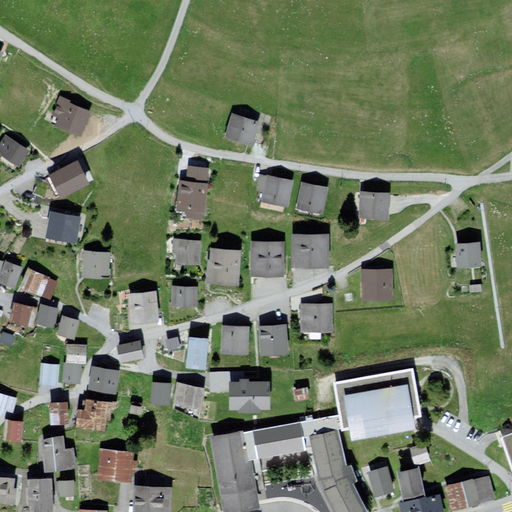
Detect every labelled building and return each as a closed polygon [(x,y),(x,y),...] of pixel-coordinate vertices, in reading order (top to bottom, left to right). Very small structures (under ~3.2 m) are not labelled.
[(92,110),(61,97),(53,115),(58,118),(55,125),(81,136),(92,110)] [(255,118),(229,110),(221,134),(248,142),(255,118)] [(29,151),(6,135),(0,144),(0,153),(19,166),(29,151)] [(79,160),(48,174),(59,197),(90,183),(79,160)] [(208,170),(189,168),(188,183),(181,182),(177,209),(188,210),(187,217),(202,219),(208,170)] [(292,182),(261,176),(257,192),(265,194),(263,201),(287,207),(292,182)] [(328,188),(302,182),(296,208),(322,214),(328,188)] [(389,194),(360,192),(358,219),(387,221),(389,194)] [(81,215),(51,209),(45,236),(76,242),(81,215)] [(328,234),(292,234),(291,266),(328,266),(328,234)] [(201,241),(174,239),(173,253),(177,253),(177,263),(199,265),(201,241)] [(285,242),(251,240),(250,275),(284,277),(285,242)] [(478,241),(456,242),(457,265),(479,264),(478,241)] [(241,250),(210,247),(206,281),(237,284),(241,250)] [(110,253),(84,251),(82,276),(108,278),(110,253)] [(19,264),(2,258),(0,263),(0,280),(11,285),(19,264)] [(56,279),(26,267),(19,285),(49,297),(56,279)] [(390,267),(359,267),(359,298),(390,298),(390,267)] [(198,288),(174,286),(173,305),(197,307),(198,288)] [(156,290),(129,292),(131,323),(158,321),(156,290)] [(30,325),(35,306),(10,299),(5,318),(30,325)] [(332,304),(300,303),(299,332),(331,333),(332,304)] [(58,309),(41,305),(36,324),(53,328),(58,309)] [(79,321),(62,316),(56,334),(74,339),(79,321)] [(284,324),(256,325),(257,354),(285,354),(284,324)] [(249,327),(222,326),(220,354),(247,355),(249,327)] [(14,337),(3,333),(0,341),(11,346),(14,337)] [(208,341),(190,339),(186,367),(204,369),(208,341)] [(141,341),(116,345),(119,363),(144,359),(141,341)] [(86,347),(67,345),(65,363),(85,364),(86,347)] [(60,366),(42,364),(39,385),(58,387),(60,366)] [(79,366),(65,365),(64,380),(78,381),(79,366)] [(415,367),(335,381),(344,428),(350,427),(352,440),(417,429),(415,418),(423,416),(415,367)] [(119,374),(95,369),(91,388),(115,393),(119,374)] [(270,382),(236,382),(236,410),(270,409),(270,382)] [(169,384),(151,383),(149,403),(167,404),(169,384)] [(203,389),(176,383),(171,404),(199,409),(203,389)] [(17,397),(0,390),(0,415),(2,417),(4,410),(14,405),(17,397)] [(118,401),(84,397),(83,406),(75,406),(73,427),(103,430),(104,418),(109,419),(110,408),(117,409),(118,401)] [(65,399),(45,400),(46,420),(65,420),(65,399)] [(139,403),(128,401),(126,410),(137,412),(139,403)] [(23,423),(7,420),(3,440),(20,443),(23,423)] [(303,421),(251,430),(255,456),(258,455),(259,460),(308,451),(303,421)] [(339,430),(310,436),(318,479),(320,479),(325,488),(322,490),(334,511),(364,511),(352,484),(358,482),(352,465),(346,466),(339,430)] [(247,431),(211,436),(222,511),(232,511),(259,508),(247,431)] [(511,433),(499,437),(511,472),(511,433)] [(63,436),(40,438),(43,470),(75,467),(73,448),(64,449),(63,436)] [(134,450),(98,446),(95,476),(130,480),(134,450)] [(424,446),(408,451),(412,466),(428,461),(424,446)] [(417,468),(394,473),(400,499),(422,494),(417,468)] [(388,469),(368,474),(374,497),(394,492),(388,469)] [(488,472),(441,484),(448,511),(478,504),(477,501),(494,496),(488,472)] [(3,477),(0,475),(0,502),(14,505),(16,489),(12,488),(13,478),(3,477)] [(51,511),(51,480),(27,480),(27,511),(51,511)] [(73,482),(58,482),(59,497),(74,497),(73,482)] [(172,488),(135,485),(132,511),(164,511),(170,511),(172,488)] [(442,511),(438,495),(398,504),(399,511),(442,511)]
